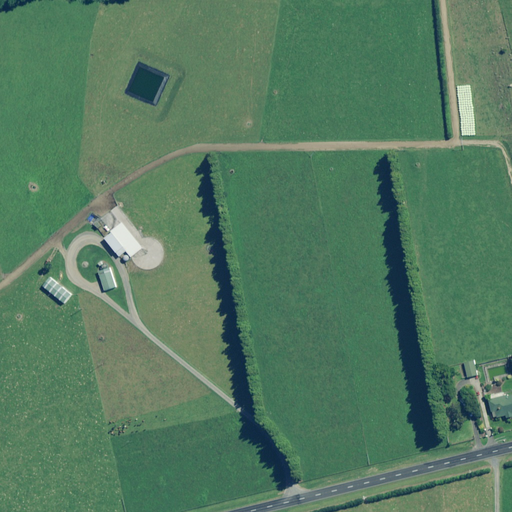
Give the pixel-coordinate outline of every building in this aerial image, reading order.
[(120,257),(126,252),(132,258),(143,248),(134,237),(123,224),(106,239),(120,257)] [(111,269),(99,272),(104,291),(116,287),(111,269)] [(51,277),(43,286),(65,304),(72,295),(51,277)] [(478,375),(474,361),(464,363),(468,378),(478,375)] [(511,395),(489,400),(492,412),(493,418),(506,416),(507,418),(511,417),(511,395)]
